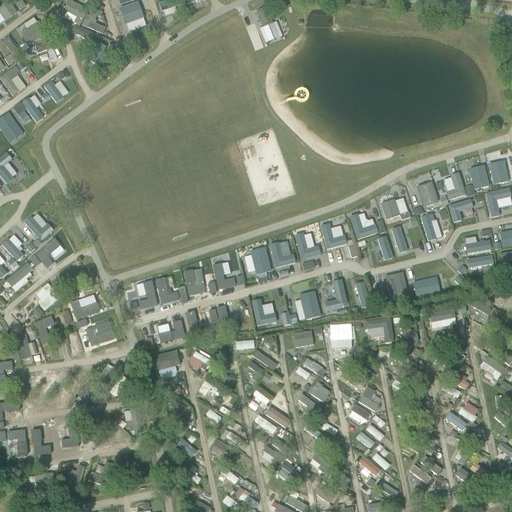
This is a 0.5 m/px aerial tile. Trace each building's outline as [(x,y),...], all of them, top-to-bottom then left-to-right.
[(12,0),(20,11),(25,7),(20,0),(12,0)] [(65,6),(63,11),(76,18),(73,23),(78,26),(79,26),(84,16),(85,16),(89,8),(85,6),(83,9),(68,1),(65,6)] [(266,7),(256,11),(263,27),(273,23),(266,7)] [(21,33),(20,34),(28,47),(46,35),(37,23),(21,33)] [(20,57),(8,38),(2,41),(12,55),(4,60),(8,66),(20,57)] [(54,39),(34,47),(37,54),(45,51),(50,62),(56,60),(52,48),(57,47),(54,39)] [(95,61),(106,62),(107,44),(96,43),(95,61)] [(25,46),(18,50),(20,56),(28,51),(25,46)] [(87,59),(81,61),(83,67),(89,65),(87,59)] [(0,77),(13,96),(26,87),(21,80),(25,77),(16,66),(0,77)] [(61,73),(56,77),(60,82),(65,78),(61,73)] [(52,81),(44,87),(56,104),(64,98),(52,81)] [(44,118),(38,108),(42,105),(35,95),(22,103),(36,124),(44,118)] [(7,113),(0,119),(0,128),(12,142),(23,132),(7,113)] [(24,113),(18,117),(24,125),(30,121),(24,113)] [(489,164),(493,185),(508,182),(504,161),(489,164)] [(486,166),(471,168),(473,190),(488,188),(486,166)] [(465,195),(458,174),(451,176),(454,185),(447,187),(451,199),(465,195)] [(431,184),(416,189),(423,209),(438,204),(431,184)] [(509,190),(485,195),(491,219),(499,217),(497,209),(496,201),(509,198),(510,198),(509,190)] [(386,221),(400,216),(395,199),(380,204),(386,221)] [(472,200),(448,206),(453,223),(465,220),(462,211),(474,209),(472,200)] [(400,214),(403,220),(411,217),(408,211),(400,214)] [(431,215),(420,218),(428,243),(435,241),(430,223),(433,222),(431,215)] [(414,218),(409,219),(411,227),(417,225),(414,218)] [(381,221),(375,223),(379,235),(385,233),(381,221)] [(330,224),(320,227),(327,250),(347,245),(342,226),(331,229),(330,224)] [(399,254),(411,250),(403,226),(391,230),(399,254)] [(465,239),(467,255),(492,251),(489,230),(478,231),(478,237),(465,239)] [(501,248),(511,247),(511,230),(500,231),(501,248)] [(308,248),(304,233),(295,235),(301,260),(321,255),(319,246),(308,248)] [(379,263),(393,258),(386,236),(377,239),(381,252),(376,253),(379,263)] [(11,239),(3,245),(18,262),(25,255),(11,239)] [(37,240),(32,245),(36,249),(40,245),(37,240)] [(277,269),(296,262),(294,254),(291,255),(287,240),(269,246),(277,269)] [(41,266),(60,248),(53,241),(34,258),(41,266)] [(30,245),(26,249),(30,254),(35,250),(30,245)] [(266,248),(250,251),(251,255),(244,257),(248,273),(255,271),(256,275),(271,272),(266,248)] [(500,263),(511,262),(511,251),(500,252),(500,263)] [(467,261),(469,269),(494,264),(492,256),(467,261)] [(11,259),(7,263),(13,270),(17,266),(11,259)] [(27,265),(6,283),(15,293),(28,283),(26,281),(31,277),(29,274),(32,271),(27,265)] [(222,266),(215,268),(220,291),(237,287),(235,280),(225,282),(222,266)] [(79,284),(73,271),(55,281),(62,293),(79,284)] [(192,271),(183,273),(188,297),(205,293),(203,286),(195,287),(194,283),(192,271)] [(404,273),(386,276),(391,304),(409,301),(404,273)] [(242,277),(235,278),(237,287),(244,285),(242,277)] [(416,298),(441,294),(438,278),(413,282),(416,298)] [(336,301),(324,304),(326,313),(343,310),(346,304),(341,282),(332,284),(336,301)] [(364,282),(355,285),(363,310),(371,307),(364,282)] [(214,283),(207,285),(210,295),(216,293),(214,283)] [(59,299),(47,284),(41,289),(46,295),(36,303),(44,312),(59,299)] [(510,287),(488,288),(489,291),(489,300),(498,300),(498,295),(510,295),(510,287)] [(299,295),(306,320),(321,316),(314,291),(299,295)] [(185,293),(179,295),(181,305),(188,304),(185,293)] [(88,301),(94,317),(106,313),(100,297),(88,301)] [(252,302),(257,327),(279,323),(277,313),(264,315),(261,300),(252,302)] [(135,303),(129,305),(130,312),(137,310),(135,303)] [(475,317),(485,323),(492,311),(482,305),(475,317)] [(37,308),(32,312),(38,320),(43,315),(37,308)] [(247,310),(235,312),(237,325),(249,323),(247,310)] [(455,310),(429,314),(432,329),(457,325),(455,310)] [(214,311),(208,312),(211,323),(217,321),(214,311)] [(287,313),(280,315),(282,323),(289,322),(287,313)] [(53,326),(49,318),(32,325),(41,346),(50,343),(44,329),(53,326)] [(390,319),(365,323),(367,331),(383,328),(385,344),(393,343),(390,319)] [(85,320),(75,324),(77,330),(87,327),(85,320)] [(173,336),(183,334),(179,320),(170,322),(173,336)] [(351,340),(350,326),(329,327),(330,342),(351,340)] [(320,328),(313,330),(314,336),(318,335),(319,341),(322,340),(321,335),(320,328)] [(401,339),(396,347),(410,356),(414,349),(406,345),(413,333),(406,329),(406,330),(402,328),(397,336),(401,339)] [(91,333),(93,352),(100,352),(99,332),(91,333)] [(311,332),(293,335),(294,349),(313,346),(311,332)] [(73,357),(82,355),(77,338),(69,340),(73,357)] [(151,339),(144,340),(147,349),(147,351),(154,349),(151,339)] [(26,340),(16,343),(21,361),(31,358),(26,340)] [(236,342),(236,350),(254,349),(254,341),(236,342)] [(415,350),(411,355),(416,358),(420,353),(415,350)] [(255,351),(251,358),(274,370),(278,363),(255,351)] [(180,366),(176,352),(154,358),(157,371),(180,366)] [(206,372),(212,362),(196,352),(188,364),(198,371),(200,368),(206,372)] [(320,378),(325,372),(306,357),(301,363),(320,378)] [(487,357),(480,367),(497,379),(504,369),(487,357)] [(11,362),(0,363),(0,389),(6,388),(4,376),(3,372),(12,371),(11,362)] [(106,377),(112,367),(107,364),(101,375),(106,377)] [(402,378),(416,387),(420,381),(413,376),(417,370),(410,365),(402,378)] [(295,374),(308,381),(312,375),(299,367),(295,374)] [(127,370),(123,375),(129,379),(132,374),(127,370)] [(252,378),(248,383),(254,387),(261,377),(259,376),(254,372),(250,377),(252,378)] [(219,374),(215,380),(230,390),(234,384),(219,374)] [(511,393),(511,386),(509,385),(511,380),(504,376),(498,387),(511,393)] [(218,399),(222,391),(204,382),(199,392),(207,397),(208,393),(218,399)] [(315,382),(307,393),(323,404),(326,398),(330,393),(321,388),(322,387),(315,382)] [(449,387),(447,393),(458,398),(461,392),(449,387)] [(366,388),(358,403),(375,414),(378,407),(369,402),(374,393),(366,388)] [(256,391),(252,397),(267,406),(271,400),(256,391)] [(0,414),(4,417),(13,402),(0,394),(0,393),(0,414)] [(475,408),(479,401),(466,394),(462,400),(475,408)] [(318,408),(301,395),(297,401),(306,408),(303,412),(313,421),(318,416),(314,414),(318,408)] [(219,400),(214,407),(228,416),(233,409),(219,400)] [(256,412),(259,406),(252,401),(248,407),(256,412)] [(186,431),(191,423),(182,418),(188,408),(178,402),(171,414),(179,418),(175,424),(186,431)] [(270,407),(265,415),(285,429),(291,421),(270,407)] [(458,414),(474,423),(478,417),(461,408),(458,414)] [(209,410),(206,416),(218,423),(222,418),(209,410)] [(463,432),(468,425),(450,412),(445,419),(463,432)] [(261,427),(261,426),(273,434),(277,428),(258,415),(254,422),(261,427)] [(504,427),(508,422),(499,416),(495,421),(504,427)] [(320,428),(334,437),(338,431),(324,422),(320,428)] [(380,442),(385,436),(370,425),(366,430),(380,442)] [(180,430),(177,435),(182,438),(185,433),(180,430)] [(225,431),(220,439),(224,441),(229,434),(225,431)] [(370,449),(375,443),(361,432),(356,439),(370,449)] [(191,459),(198,452),(183,438),(176,445),(191,459)] [(216,440),(211,451),(229,459),(234,448),(216,440)] [(511,463),(511,447),(501,443),(495,456),(511,463)] [(357,445),(355,450),(363,453),(365,447),(357,445)] [(284,461),(265,448),(261,453),(265,455),(262,459),(278,469),(284,461)] [(377,453),(371,459),(385,471),(390,466),(377,453)] [(326,478),(333,469),(315,455),(311,460),(312,461),(309,464),(326,478)] [(366,457),(356,468),(367,478),(371,473),(375,477),(381,471),(366,457)] [(128,472),(125,472),(126,482),(145,481),(143,458),(134,459),(134,461),(127,462),(128,472)] [(222,458),(218,464),(225,468),(229,463),(222,458)] [(235,458),(230,467),(243,475),(248,465),(235,458)] [(91,474),(88,482),(105,489),(107,485),(114,467),(105,464),(99,477),(91,474)] [(414,465),(409,472),(427,485),(432,478),(414,465)] [(78,492),(84,469),(77,467),(75,473),(69,471),(66,480),(73,481),(70,489),(78,492)] [(235,484),(240,479),(228,470),(224,475),(235,484)] [(188,472),(185,478),(197,485),(200,480),(193,476),(188,472)] [(53,475),(33,476),(36,497),(54,496),(53,475)] [(392,481),(384,477),(377,488),(394,499),(398,493),(388,488),(392,481)] [(283,496),(288,486),(272,478),(267,488),(283,496)] [(260,500),(249,494),(254,485),(244,480),(235,498),(256,508),(260,500)] [(328,505),(335,496),(318,484),(315,489),(318,491),(315,495),(328,505)] [(85,485),(82,492),(89,494),(92,488),(85,485)] [(224,505),(237,511),(240,511),(244,507),(228,498),(224,505)]
